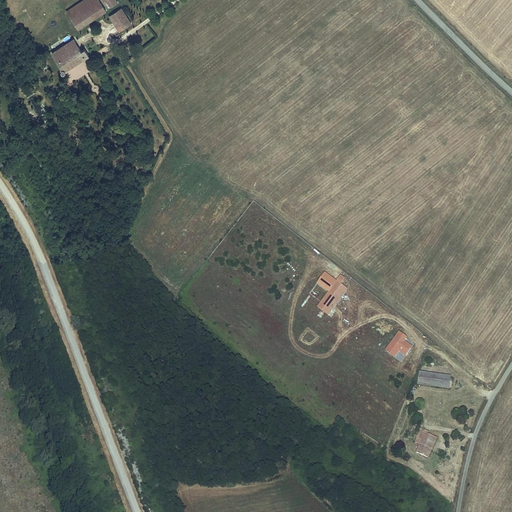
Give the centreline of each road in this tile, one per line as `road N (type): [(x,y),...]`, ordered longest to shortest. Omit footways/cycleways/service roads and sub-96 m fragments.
road 1 (unclassified): [(457,511),(473,434),(511,365)]
road 2 (residential): [(511,90),(417,0)]
